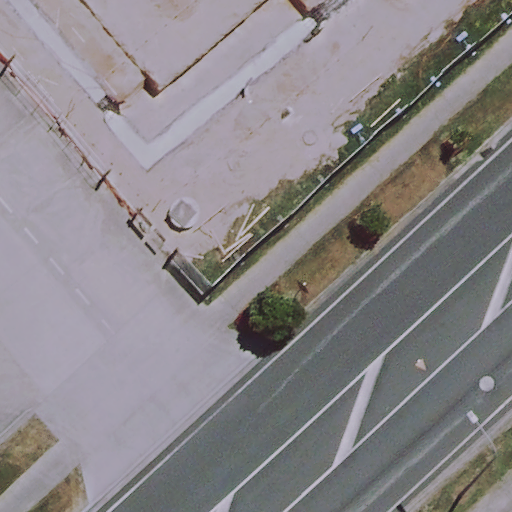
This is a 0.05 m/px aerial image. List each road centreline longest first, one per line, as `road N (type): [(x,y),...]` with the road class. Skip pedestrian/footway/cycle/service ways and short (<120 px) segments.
road 1 (unknown): [(0,215),(254,506)]
road 2 (tertiary): [(248,511),(511,271)]
